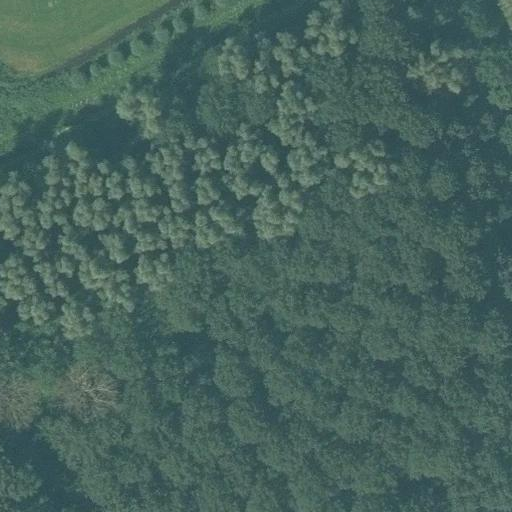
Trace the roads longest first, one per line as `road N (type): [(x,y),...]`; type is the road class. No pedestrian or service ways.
road 1 (track): [(253,0),(0,139)]
road 2 (secondary): [(449,0),(511,176)]
